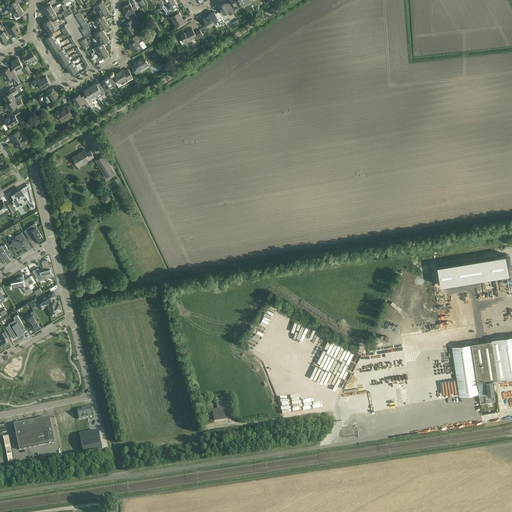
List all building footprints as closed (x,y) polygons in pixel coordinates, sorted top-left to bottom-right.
[(12,0),(13,2),(9,4),(7,6),(8,9),(10,12),(20,6),(18,2),(20,1),(19,0),(12,0)] [(93,10),(95,12),(106,6),(102,0),(95,5),(97,8),(93,10)] [(177,5),(174,0),(173,0),(164,5),(167,10),(166,11),(166,12),(168,15),(179,8),(177,5)] [(242,4),(239,0),(231,0),(233,4),(231,5),(235,11),(237,10),(236,8),(242,4)] [(137,9),(135,5),(136,4),(134,1),(130,3),(129,1),(122,5),(125,10),(124,11),(125,13),(124,13),(128,20),(135,16),(133,12),(135,11),(138,10),(137,9)] [(235,11),(231,5),(230,4),(227,5),(226,2),(219,6),(223,14),(228,12),(229,15),(235,11)] [(47,14),(58,7),(57,5),(54,7),(53,7),(52,8),(51,5),(44,9),(47,14)] [(24,11),(20,6),(10,12),(11,15),(13,14),(16,20),(21,17),(19,14),(24,11)] [(109,11),(106,6),(95,12),(96,14),(100,12),(101,15),(102,15),(109,11)] [(59,9),(58,7),(47,14),(50,19),(57,15),(55,12),(59,9)] [(175,23),(174,24),(177,28),(188,22),(186,18),(184,19),(179,12),(171,17),(175,23)] [(224,22),(220,15),(219,12),(216,14),(214,12),(209,15),(214,23),(216,22),(218,25),(221,23),(221,24),(222,23),(221,22),(223,20),(224,22)] [(106,20),(102,15),(101,15),(95,19),(97,22),(93,24),(94,26),(106,20)] [(214,23),(209,15),(203,18),(204,21),(201,22),(206,31),(211,28),(209,26),(214,23)] [(136,30),(135,28),(138,26),(137,23),(136,23),(134,18),(124,24),(126,27),(125,27),(129,34),(136,30)] [(47,28),(60,21),(59,19),(52,23),(50,19),(43,23),(47,28)] [(109,25),(106,20),(94,26),(96,29),(100,26),(101,29),(102,28),(103,29),(109,25)] [(55,26),(58,24),(59,24),(61,23),(60,21),(47,28),(50,34),(57,30),(55,26)] [(7,31),(9,34),(9,35),(12,33),(13,36),(20,32),(15,24),(10,27),(8,24),(4,27),(7,31)] [(106,34),(103,29),(102,28),(101,29),(95,33),(97,36),(93,39),(94,41),(106,34)] [(180,35),(183,39),(186,44),(190,41),(189,40),(195,36),(197,39),(203,35),(200,29),(195,33),(192,29),(185,33),(184,32),(180,35)] [(8,39),(6,36),(9,34),(7,31),(5,33),(4,31),(0,33),(0,32),(0,38),(2,43),(8,39)] [(143,40),(139,33),(130,38),(132,42),(129,44),(134,51),(142,46),(140,43),(143,40)] [(49,43),(56,39),(53,34),(46,38),(49,43)] [(109,39),(106,34),(94,41),(95,42),(100,40),(101,43),(102,43),(103,43),(109,39)] [(52,48),(59,43),(56,39),(49,43),(52,48)] [(56,52),(62,48),(59,43),(52,48),(55,53),(56,52)] [(106,48),(103,43),(102,43),(101,43),(95,47),(97,50),(91,54),(93,56),(96,54),(106,48)] [(59,57),(66,53),(63,48),(62,48),(56,52),(59,57)] [(106,48),(96,54),(98,57),(96,58),(98,60),(100,59),(101,60),(103,59),(102,57),(109,53),(106,48)] [(32,51),(25,55),(27,57),(23,60),(27,66),(32,63),(37,60),(35,57),(36,57),(32,51)] [(62,61),(69,57),(66,53),(59,57),(62,61)] [(72,62),(71,61),(69,57),(62,61),(65,66),(66,65),(72,62)] [(132,66),(136,74),(141,71),(140,70),(149,65),(144,57),(134,63),(135,65),(132,66)] [(12,62),(13,64),(17,70),(18,71),(18,72),(19,72),(21,71),(21,70),(21,69),(20,68),(23,66),(18,58),(12,62)] [(69,70),(76,66),(73,61),(71,61),(72,62),(66,65),(69,70)] [(79,70),(76,66),(69,70),(72,75),(79,70)] [(18,78),(14,72),(12,74),(9,68),(2,72),(7,80),(11,78),(12,81),(18,78)] [(114,74),(118,81),(119,83),(127,78),(129,80),(133,77),(128,69),(124,71),(122,70),(114,74)] [(50,83),(46,76),(41,79),(40,77),(30,82),(33,88),(40,84),(42,88),(50,83)] [(117,84),(112,76),(109,78),(108,77),(102,81),(106,88),(110,86),(111,88),(117,84)] [(11,92),(4,97),(7,103),(14,99),(15,98),(13,95),(18,92),(17,89),(20,88),(23,86),(21,83),(15,87),(15,86),(9,90),(11,92)] [(96,83),(90,87),(95,95),(97,98),(103,95),(106,93),(101,86),(99,87),(96,83)] [(95,95),(90,87),(84,90),(89,98),(95,95)] [(52,88),(45,92),(47,94),(46,95),(48,98),(45,99),(46,100),(44,101),(46,104),(50,102),(58,97),(52,88)] [(87,101),(84,95),(81,97),(80,94),(73,98),(77,106),(83,103),(86,107),(90,105),(87,101)] [(18,108),(24,105),(20,99),(16,102),(14,99),(7,103),(6,103),(10,110),(17,105),(18,108)] [(62,120),(72,114),(67,106),(56,112),(62,120)] [(21,113),(18,108),(10,113),(12,115),(5,119),(8,123),(11,126),(19,121),(16,115),(21,113)] [(18,131),(14,133),(10,136),(13,141),(14,140),(19,149),(27,145),(18,131)] [(73,158),(75,162),(77,165),(85,160),(86,161),(94,157),(93,155),(90,150),(87,152),(85,150),(80,153),(81,154),(73,158)] [(96,160),(103,172),(106,177),(114,172),(104,155),(96,160)] [(12,195),(10,197),(11,196),(17,206),(21,204),(22,204),(22,205),(22,204),(23,204),(22,203),(27,200),(31,206),(30,206),(32,210),(35,208),(31,191),(26,194),(25,193),(23,190),(21,191),(20,190),(12,195)] [(6,206),(3,200),(0,201),(0,212),(7,208),(11,213),(15,211),(10,203),(6,206)] [(35,242),(42,238),(36,227),(32,229),(30,227),(25,231),(30,240),(33,238),(35,242)] [(24,242),(26,240),(22,233),(16,236),(15,239),(13,239),(11,245),(16,246),(19,251),(22,249),(21,247),(22,247),(23,241),(24,242)] [(5,262),(10,259),(6,253),(9,251),(5,245),(2,247),(2,246),(0,246),(0,259),(2,263),(3,264),(5,262)] [(38,268),(33,271),(37,279),(43,276),(44,279),(52,277),(48,260),(42,262),(44,270),(40,271),(38,268)] [(11,281),(10,288),(22,286),(27,295),(32,292),(29,285),(34,282),(30,276),(25,279),(23,276),(18,279),(18,280),(11,281)] [(38,304),(41,304),(42,304),(42,303),(44,303),(45,306),(48,305),(49,310),(51,316),(57,315),(56,312),(61,311),(59,305),(59,303),(56,304),(55,297),(56,296),(53,291),(37,300),(38,304)] [(33,330),(39,326),(35,319),(38,317),(34,311),(31,312),(32,315),(26,319),(29,323),(28,324),(30,328),(32,327),(33,330)] [(6,327),(13,339),(17,336),(18,334),(19,336),(24,333),(21,328),(24,326),(18,315),(14,317),(17,322),(11,326),(10,325),(6,327)] [(0,347),(8,343),(6,339),(9,337),(5,331),(2,333),(4,336),(0,338),(0,347)] [(283,344),(284,342),(274,335),(273,336),(283,344)] [(492,340),(484,341),(452,346),(460,396),(479,393),(480,403),(495,401),(494,394),(495,393),(493,381),(499,380),(499,379),(511,376),(511,336),(492,339),(492,340)] [(267,342),(265,344),(276,352),(278,350),(267,342)] [(297,356),(298,353),(287,345),(285,347),(297,356)] [(296,346),(293,349),(307,360),(309,357),(304,353),(296,346)] [(312,364),(316,360),(312,356),(308,361),(312,364)] [(301,368),(303,366),(291,359),(290,361),(301,368)] [(328,373),(330,371),(318,365),(317,367),(328,373)] [(307,369),(306,371),(318,377),(319,375),(307,369)] [(331,371),(329,373),(341,381),(342,378),(331,371)] [(291,375),(289,377),(307,389),(309,387),(291,375)] [(451,396),(451,393),(457,392),(455,381),(440,383),(442,394),(448,393),(448,396),(451,396)] [(301,390),(310,400),(312,398),(303,388),(301,390)] [(305,401),(307,399),(299,389),(297,390),(305,401)] [(326,403),(321,400),(323,396),(318,393),(316,396),(315,395),(312,398),(324,406),(326,403)] [(332,401),(332,407),(344,406),(343,402),(347,402),(347,394),(336,395),(337,401),(332,401)] [(319,413),(320,409),(318,408),(319,407),(308,401),(307,405),(312,407),(311,409),(319,413)] [(90,408),(77,410),(79,419),(92,417),(90,408)] [(213,410),(214,422),(227,420),(225,408),(213,410)] [(49,418),(14,425),(19,450),(55,443),(49,418)] [(422,433),(422,428),(417,429),(417,432),(413,432),(413,436),(418,436),(418,437),(422,437),(422,436),(425,436),(425,433),(422,433)] [(98,431),(79,435),(80,438),(81,442),(81,445),(82,449),(83,453),(102,449),(98,431)]
